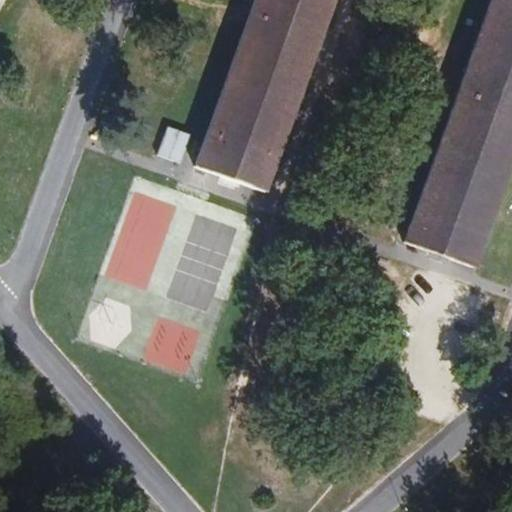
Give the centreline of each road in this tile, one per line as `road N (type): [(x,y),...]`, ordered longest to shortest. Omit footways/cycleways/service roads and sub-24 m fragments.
road 1 (unclassified): [(181,511),(0,300)]
road 2 (unclassified): [(369,511),(491,403),(511,352)]
